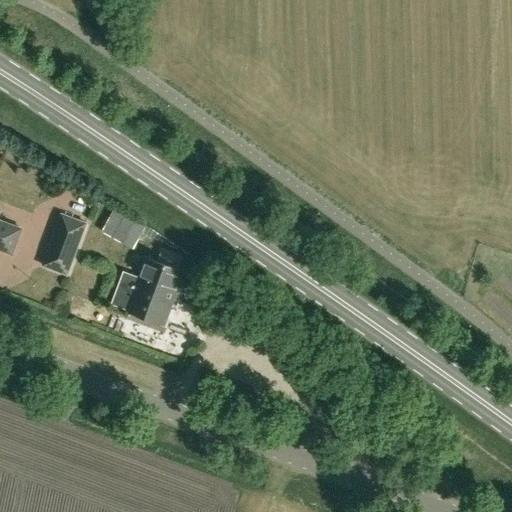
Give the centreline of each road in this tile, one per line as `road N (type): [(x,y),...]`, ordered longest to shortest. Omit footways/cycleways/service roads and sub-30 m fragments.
road 1 (primary): [(511,425),(87,123),(0,70)]
road 2 (unclassified): [(511,346),(271,164),(26,0)]
road 3 (unclassified): [(375,511),(0,363)]
